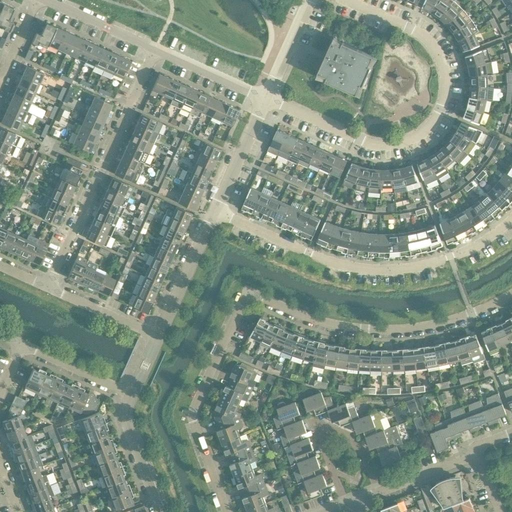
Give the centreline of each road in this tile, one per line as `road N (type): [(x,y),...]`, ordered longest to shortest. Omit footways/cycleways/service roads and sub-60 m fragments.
road 1 (residential): [(227,511),(192,417),(245,295),(327,325),(374,332),(443,324),(511,295)]
road 2 (residential): [(265,98),(373,143),(404,139),(426,125),(444,93),(440,55),(421,32),(351,0)]
road 3 (residential): [(215,211),(331,261),(378,269),(449,257),(511,218)]
road 4 (residential): [(48,288),(155,48)]
road 5 (residential): [(345,505),(315,425),(349,436),(379,492)]
road 6 (residential): [(160,338),(215,211)]
road 7 (residential): [(215,211),(265,98)]
road 8 (residential): [(48,288),(160,338)]
road 9 (residential): [(133,397),(22,348)]
road 10 (residential): [(160,511),(126,414),(133,397)]
road 11 (residential): [(265,98),(155,48)]
